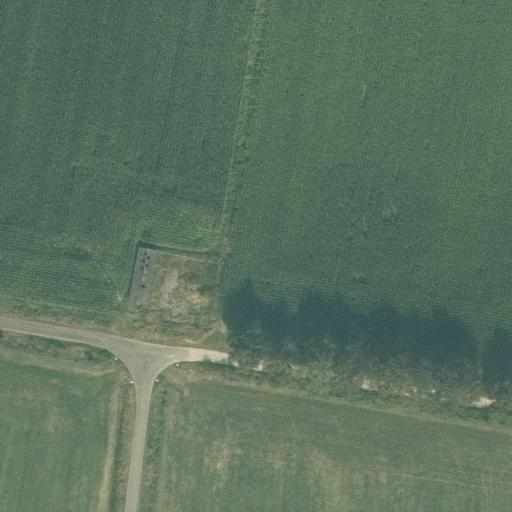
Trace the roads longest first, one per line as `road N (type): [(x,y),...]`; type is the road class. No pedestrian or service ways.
road 1 (track): [(155,341),(511,403)]
road 2 (unclassified): [(131,511),(155,341),(0,317)]
